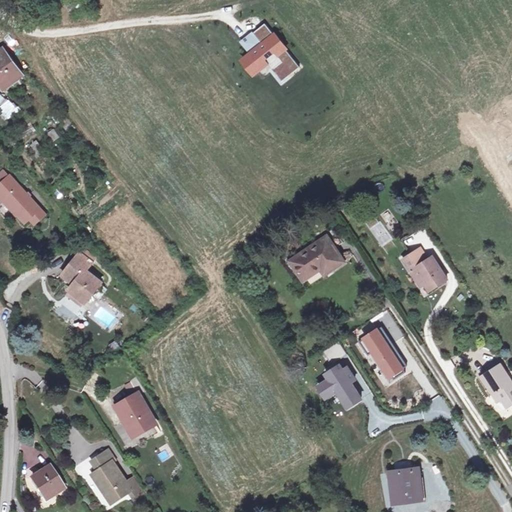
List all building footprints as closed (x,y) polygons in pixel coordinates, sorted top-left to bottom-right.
[(251,52),(242,59),(252,72),(266,61),(271,68),(278,63),(287,75),(299,66),(264,22),(252,31),(262,43),(251,52)] [(241,40),(251,52),(262,43),(252,31),(241,40)] [(9,44),(0,49),(0,82),(2,84),(26,70),(9,44)] [(278,63),(271,68),(281,80),(287,75),(278,63)] [(0,110),(11,119),(20,108),(7,98),(0,107),(0,110)] [(3,185),(0,188),(0,196),(28,227),(43,213),(12,178),(3,185)] [(329,236),(304,255),(292,264),(307,281),(316,274),(331,263),(335,268),(347,260),(329,236)] [(409,270),(413,268),(424,283),(428,290),(446,279),(431,256),(427,259),(419,247),(401,258),(409,270)] [(77,254),(60,280),(67,285),(64,290),(84,302),(99,282),(83,271),(90,262),(77,254)] [(413,268),(409,270),(419,286),(424,283),(413,268)] [(380,330),(376,333),(384,345),(388,342),(380,330)] [(376,332),(358,344),(367,357),(372,354),(387,377),(389,376),(393,381),(403,374),(401,370),(399,368),(403,365),(388,342),(384,345),(376,333),(376,332)] [(468,340),(456,347),(459,353),(472,346),(468,340)] [(337,344),(321,354),(329,366),(345,357),(337,344)] [(504,406),(511,401),(511,400),(511,397),(511,396),(511,395),(511,382),(510,384),(508,380),(496,363),(477,375),(494,400),(498,398),(504,406)] [(326,381),(316,388),(324,400),(334,394),(344,409),(358,399),(349,384),(353,382),(345,369),(341,372),(338,367),(323,376),(326,381)] [(137,394),(116,408),(134,436),(155,422),(137,394)] [(36,450),(32,455),(43,465),(48,460),(36,450)] [(102,474),(98,477),(107,490),(103,493),(113,508),(133,494),(114,464),(117,462),(111,453),(96,464),(102,474)] [(51,465),(32,477),(48,503),(67,491),(51,465)] [(391,505),(420,502),(416,472),(388,476),(391,505)] [(107,490),(98,477),(94,480),(103,493),(107,490)]
